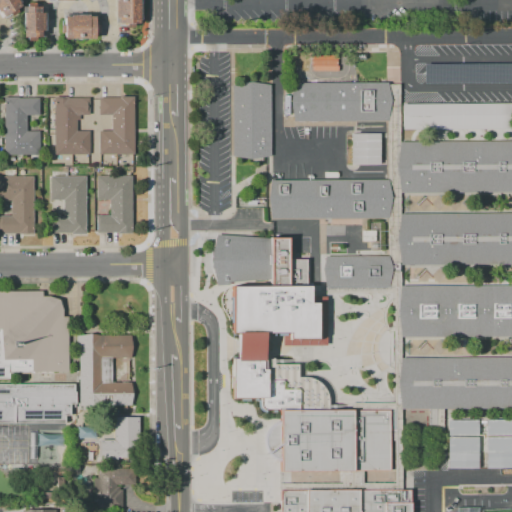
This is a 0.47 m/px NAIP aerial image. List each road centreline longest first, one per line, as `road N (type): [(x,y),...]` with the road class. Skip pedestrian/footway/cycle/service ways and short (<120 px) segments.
road 1 (residential): [(181,267),(0,267)]
road 2 (residential): [(170,65),(0,67)]
